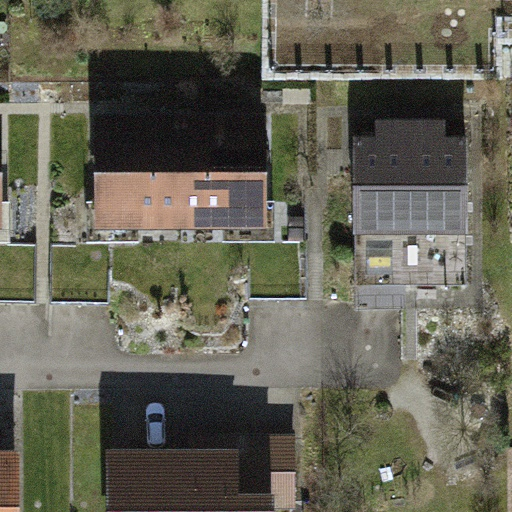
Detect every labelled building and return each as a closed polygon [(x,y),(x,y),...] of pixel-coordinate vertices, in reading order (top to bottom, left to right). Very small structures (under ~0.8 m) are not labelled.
[(271,111),(101,114),(103,229),(273,226),(271,111)] [(6,114),(0,113),(0,226),(8,226),(6,114)] [(472,119),(357,121),(360,287),(476,285),(472,119)] [(298,480),(299,429),(252,429),(252,479),(298,480)] [(248,436),(115,440),(116,511),(286,511),(286,481),(249,482),(248,436)] [(0,511),(32,511),(31,441),(0,441),(0,511)]
